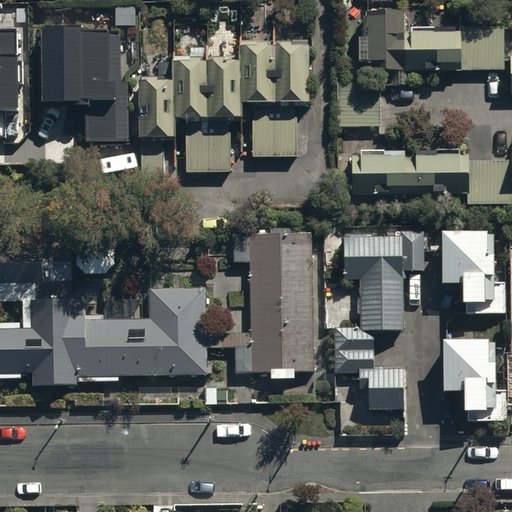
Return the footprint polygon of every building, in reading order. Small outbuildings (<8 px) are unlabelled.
[(26,20),(25,4),(14,4),(14,21),(26,20)] [(133,4),(114,4),(113,26),(133,26),(133,4)] [(380,69),(381,84),(406,84),(406,72),(504,70),(503,25),(412,27),(412,30),(405,31),(405,5),(363,6),(364,34),(358,34),(359,59),(371,59),(371,69),(380,69)] [(40,27),(40,102),(79,102),(79,140),(127,140),(127,80),(117,80),(117,32),(79,32),(79,27),(40,27)] [(17,29),(0,28),(0,137),(0,138),(0,110),(0,109),(18,110),(17,29)] [(307,40),(240,42),(241,56),(184,57),(174,58),(174,77),(168,78),(168,74),(138,74),(139,135),(177,134),(176,116),(186,116),(186,171),(230,170),(229,115),(243,114),(243,100),(252,100),(253,156),(294,155),(294,99),(309,98),(307,40)] [(380,82),(339,81),(338,126),(379,127),(380,82)] [(354,154),(354,194),(373,194),(373,192),(465,192),(465,202),(511,202),(511,152),(509,152),(509,160),(467,161),(467,155),(458,155),(458,148),(361,149),(361,154),(354,154)] [(484,227),(439,226),(438,238),(434,237),(434,247),(438,248),(438,280),(458,281),(458,299),(465,299),(464,314),(503,314),(504,281),(491,280),(492,232),(484,232),(484,227)] [(73,261),(0,260),(0,300),(23,300),(23,322),(0,321),(0,377),(22,377),(22,372),(32,372),(32,385),(78,385),(78,376),(207,376),(207,347),(235,347),(235,379),(284,379),(284,376),(295,376),(295,370),(312,370),(312,230),(250,230),(250,242),(233,242),(233,262),(249,262),(249,331),(207,331),(207,284),(148,284),(148,315),(144,315),(144,298),(105,298),(105,314),(86,314),(86,297),(73,297),(73,261)] [(422,233),(344,233),(344,280),(360,280),(360,327),(336,327),(336,371),(359,371),(359,388),(368,388),(368,409),(404,409),(404,366),(374,366),(374,330),(402,330),(402,271),(422,271),(422,233)] [(485,336),(439,335),(440,388),(459,387),(460,408),(484,408),(484,405),(493,404),(492,340),(485,341),(485,336)]
